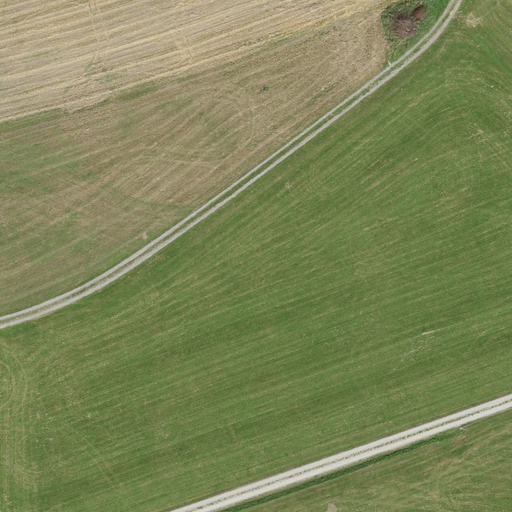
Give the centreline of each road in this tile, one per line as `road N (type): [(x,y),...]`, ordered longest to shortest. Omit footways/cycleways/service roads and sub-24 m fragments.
road 1 (track): [(0,321),(95,284),(146,250),(419,48),(458,0)]
road 2 (track): [(511,397),(184,511)]
